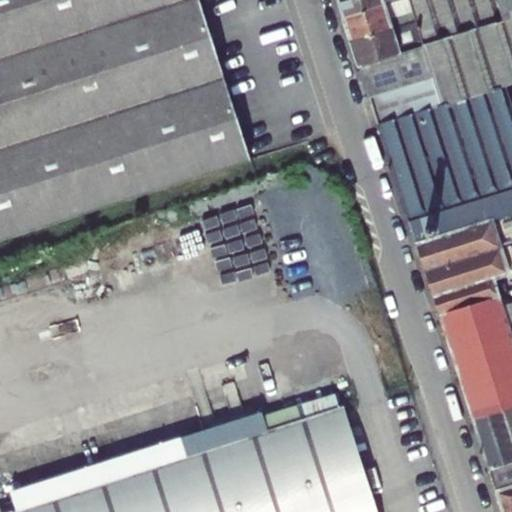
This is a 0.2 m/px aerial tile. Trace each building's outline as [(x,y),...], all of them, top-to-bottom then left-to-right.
[(0,0),(0,247),(255,168),(200,0),(0,0)] [(336,0),(342,17),(384,3),(382,0),(336,0)] [(342,17),(349,40),(413,21),(410,12),(390,18),(387,10),(408,3),(406,0),(394,0),(384,3),(342,17)] [(421,46),(500,20),(494,0),(406,0),(408,3),(410,12),(413,21),(421,46)] [(511,0),(494,0),(500,20),(511,16),(511,0)] [(376,125),(507,83),(511,81),(511,16),(500,20),(421,46),(357,66),(376,125)] [(357,66),(421,46),(413,21),(349,40),(357,66)] [(376,125),(414,243),(450,232),(448,226),(461,222),(463,227),(492,218),(492,219),(511,212),(511,99),(507,83),(376,125)] [(450,232),(414,243),(422,268),(500,245),(492,219),(492,218),(463,227),(461,222),(448,226),(450,232)] [(500,245),(422,268),(437,314),(499,294),(493,278),(509,273),(500,245)] [(511,335),(502,305),(499,294),(437,314),(486,468),(511,459),(511,335)] [(511,301),(502,305),(511,335),(511,301)] [(266,429),(14,510),(14,511),(374,511),(340,405),(266,429)] [(10,495),(14,510),(266,429),(261,414),(10,495)] [(500,511),(511,511),(511,459),(486,468),(500,511)]
